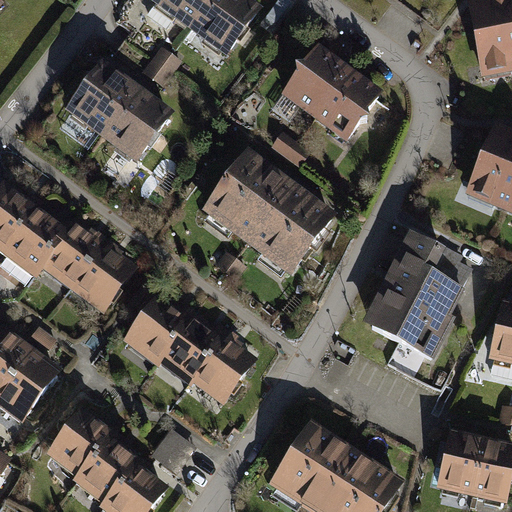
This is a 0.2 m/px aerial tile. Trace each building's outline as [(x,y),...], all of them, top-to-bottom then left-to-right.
[(242,0),(155,0),(151,6),(224,62),(261,13),(242,0)] [(511,77),(511,0),(509,0),(463,9),(477,84),(511,77)] [(180,64),(162,51),(145,73),(163,87),(180,64)] [(384,98),(316,51),(281,102),(349,149),(384,98)] [(172,115),(102,65),(63,119),(133,169),(172,115)] [(511,140),(493,132),(461,203),(511,225),(511,140)] [(310,154),(283,136),(274,150),(300,168),(310,154)] [(281,181),(244,155),(200,216),(293,283),(337,222),(281,181)] [(2,189),(0,190),(0,254),(32,281),(39,271),(98,318),(134,273),(71,221),(59,235),(2,189)] [(442,255),(408,239),(365,332),(430,361),(463,291),(432,277),(442,255)] [(177,316),(155,300),(124,344),(154,366),(150,373),(178,393),(186,382),(223,409),(257,362),(236,346),(230,342),(234,336),(216,323),(206,337),(177,316)] [(511,312),(501,311),(491,367),(511,370),(511,312)] [(0,413),(21,429),(67,368),(8,324),(0,335),(0,413)] [(511,411),(504,410),(501,424),(511,426),(511,411)] [(102,426),(82,412),(45,462),(72,482),(65,491),(94,511),(152,511),(164,496),(134,475),(140,466),(123,453),(107,442),(113,434),(102,426)] [(349,452),(309,427),(265,495),(291,511),(387,511),(403,487),(349,452)] [(183,476),(201,450),(173,431),(156,457),(183,476)] [(503,511),(511,471),(511,453),(448,440),(436,501),(488,511),(503,511)] [(0,481),(10,465),(0,459),(0,481)]
